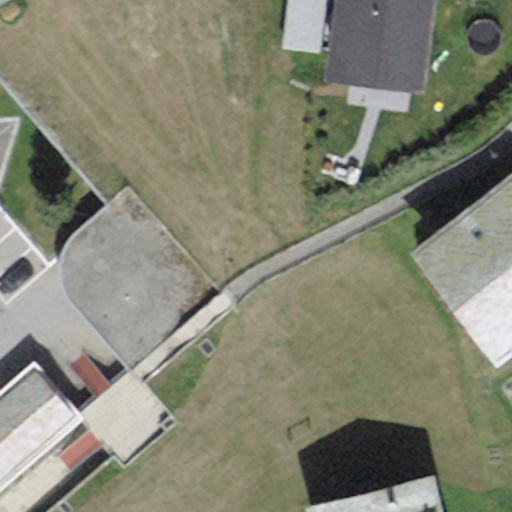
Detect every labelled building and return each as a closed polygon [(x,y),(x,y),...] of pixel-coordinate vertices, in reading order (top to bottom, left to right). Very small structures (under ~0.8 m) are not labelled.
[(327,0),(288,0),(285,49),(323,52),(327,0)] [(432,0),(342,0),(333,72),(422,82),(432,0)] [(65,294),(127,369),(218,293),(129,186),(65,239),(59,252),(57,266),(59,281),(65,294)] [(511,192),(509,187),(404,260),(477,363),(511,337),(511,192)] [(33,369),(0,397),(0,473),(70,412),(33,369)] [(127,369),(80,412),(125,461),(172,418),(127,369)] [(288,509),(288,511),(436,511),(428,475),(288,509)]
